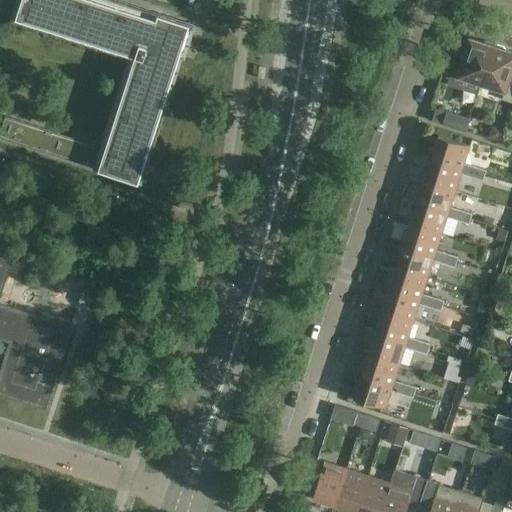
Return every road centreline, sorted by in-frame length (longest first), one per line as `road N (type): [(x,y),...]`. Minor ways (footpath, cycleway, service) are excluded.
road 1 (residential): [(273,511),(438,0)]
road 2 (tertiary): [(230,369),(265,253),(308,0)]
road 3 (residential): [(173,500),(0,446)]
road 4 (tertiary): [(230,369),(173,500)]
road 5 (tertiary): [(202,509),(230,369)]
